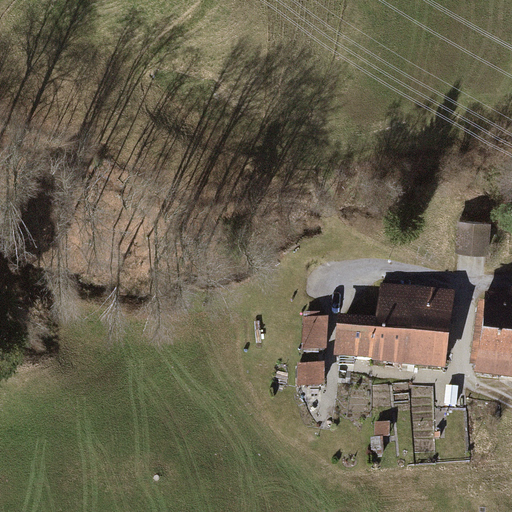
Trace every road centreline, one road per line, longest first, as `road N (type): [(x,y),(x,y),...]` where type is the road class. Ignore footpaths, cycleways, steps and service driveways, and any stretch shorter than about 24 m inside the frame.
road 1 (track): [(328,302),(337,287),(363,274),(511,288)]
road 2 (track): [(511,405),(460,383),(470,288)]
